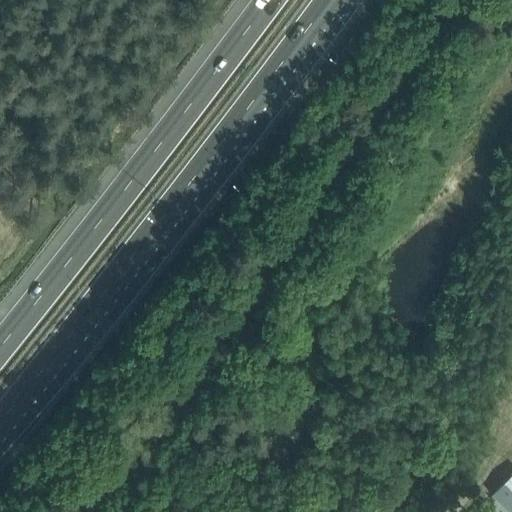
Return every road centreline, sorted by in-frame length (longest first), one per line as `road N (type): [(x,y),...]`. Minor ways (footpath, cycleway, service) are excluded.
road 1 (unknown): [(74,511),(212,339),(460,0)]
road 2 (motorway): [(0,422),(327,0)]
road 3 (motorway): [(266,0),(0,344)]
road 4 (track): [(194,323),(296,436)]
